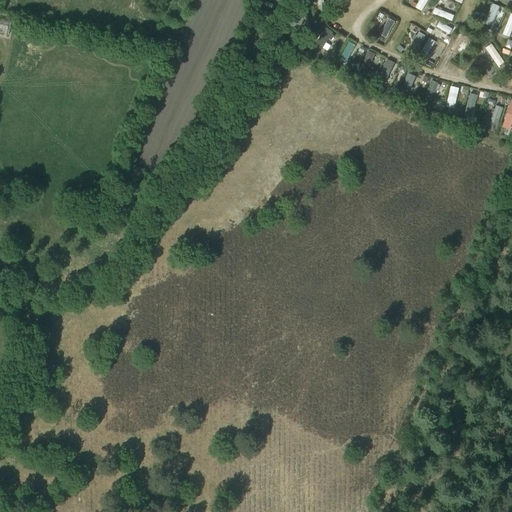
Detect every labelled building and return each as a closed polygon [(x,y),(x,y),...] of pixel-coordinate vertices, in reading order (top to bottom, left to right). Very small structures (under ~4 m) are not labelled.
[(419,0),(415,8),(421,11),(428,0),(419,0)] [(493,4),(484,23),(492,26),(500,8),(493,4)] [(305,6),(291,21),(296,26),(310,11),(305,6)] [(435,8),(433,14),(451,21),(453,16),(435,8)] [(511,14),(503,34),(509,37),(511,30),(511,14)] [(388,19),(380,34),(386,37),(395,22),(388,19)] [(440,22),(437,27),(444,31),(447,33),(449,34),(452,29),(440,22)] [(326,28),(315,45),(322,49),(329,38),(331,34),(333,32),(326,28)] [(459,31),(450,47),(457,51),(466,35),(459,31)] [(416,38),(409,50),(415,54),(425,35),(419,32),(417,36),(416,38)] [(429,38),(420,55),(426,58),(435,42),(429,38)] [(349,42),(340,57),(347,61),(355,45),(349,42)] [(491,44),(485,48),(498,67),(504,63),(491,44)] [(368,51),(359,69),(366,72),(375,55),(368,51)] [(471,70),(487,63),(483,54),(467,61),(471,70)] [(387,60),(378,79),(385,82),(394,63),(387,60)] [(408,74),(400,92),(407,96),(415,77),(408,74)] [(432,81),(425,98),(431,100),(438,83),(432,81)] [(451,87),(447,107),(454,109),(459,89),(451,87)] [(470,94),(464,115),(472,117),(478,96),(470,94)] [(496,105),(490,122),(498,124),(503,108),(496,105)] [(511,107),(509,106),(502,128),(510,131),(511,125),(511,107)]
